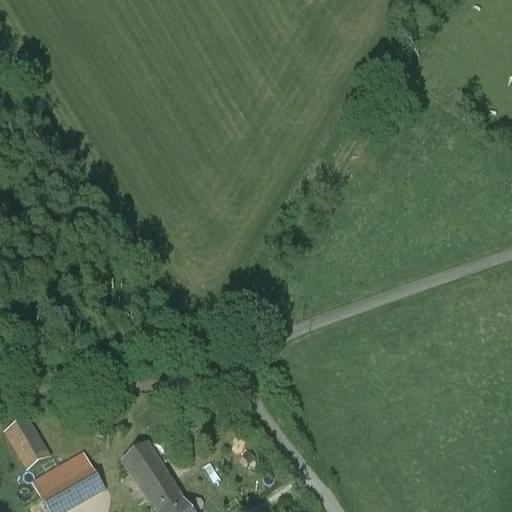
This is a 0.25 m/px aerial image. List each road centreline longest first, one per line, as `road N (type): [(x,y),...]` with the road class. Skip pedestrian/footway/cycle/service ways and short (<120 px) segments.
road 1 (track): [(0,394),(202,382),(226,358),(437,0)]
road 2 (residential): [(226,358),(345,511)]
